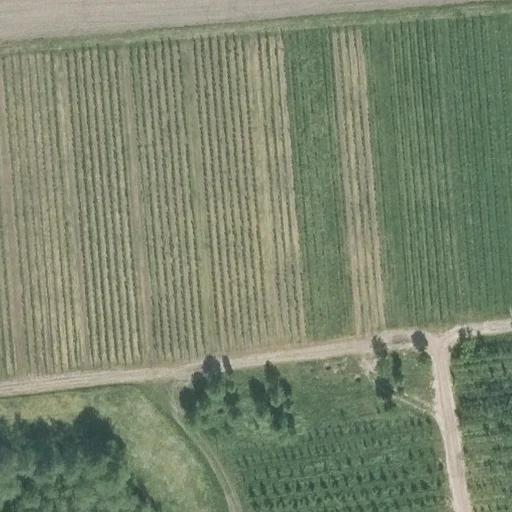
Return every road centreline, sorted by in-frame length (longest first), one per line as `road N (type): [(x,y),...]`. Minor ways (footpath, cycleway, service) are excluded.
road 1 (track): [(0,394),(511,327)]
road 2 (track): [(0,51),(511,12)]
road 3 (track): [(459,511),(437,337)]
